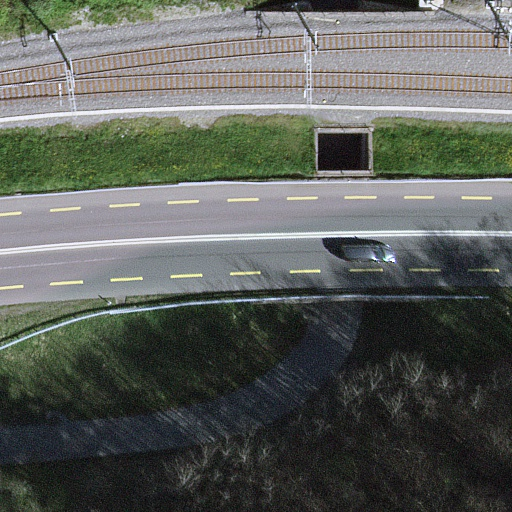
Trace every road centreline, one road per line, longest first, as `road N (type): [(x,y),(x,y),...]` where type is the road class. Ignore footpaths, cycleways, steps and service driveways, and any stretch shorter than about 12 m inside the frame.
road 1 (unclassified): [(344,0),(338,298),(321,345),(275,386),(226,413),(140,433),(0,445)]
road 2 (primary): [(0,250),(211,234),(511,231)]
